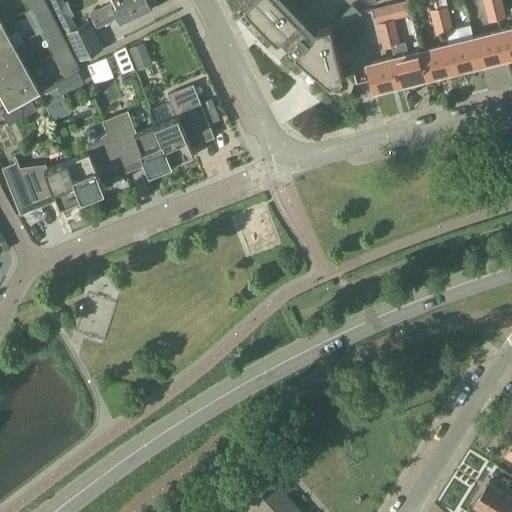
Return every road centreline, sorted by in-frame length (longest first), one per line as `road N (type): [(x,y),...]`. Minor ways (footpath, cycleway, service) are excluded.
road 1 (secondary): [(56,511),(223,397),(340,333),(511,268)]
road 2 (residential): [(29,269),(254,175)]
road 3 (residential): [(277,165),(511,105)]
road 4 (residential): [(277,165),(203,0)]
road 5 (residential): [(413,500),(511,350)]
